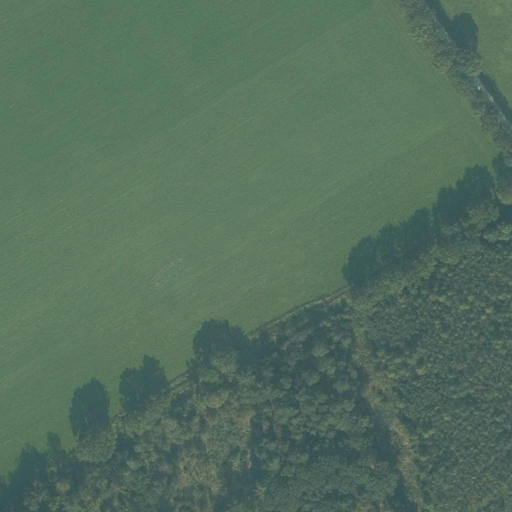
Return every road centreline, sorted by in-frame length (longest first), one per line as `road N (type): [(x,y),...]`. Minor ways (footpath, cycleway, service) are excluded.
road 1 (track): [(0,502),(511,203)]
road 2 (track): [(413,0),(511,133)]
